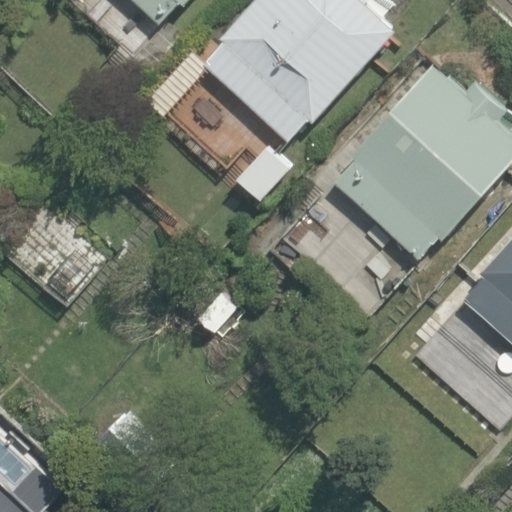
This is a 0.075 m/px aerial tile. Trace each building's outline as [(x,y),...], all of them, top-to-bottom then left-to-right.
[(146,24),(117,0),(60,0),(121,52),(146,24)] [(169,0),(134,0),(154,17),(169,0)] [(389,26),(360,0),(241,0),(188,61),(283,145),(389,26)] [(511,130),(511,124),(417,51),(320,176),(417,252),(511,130)] [(281,164),(198,91),(165,128),(248,202),(281,164)] [(413,264),(322,189),(277,244),(368,318),(413,264)] [(511,241),(458,302),(511,349),(511,241)] [(511,400),(511,372),(450,309),(429,330),(505,407),(511,400)] [(0,511),(56,511),(67,502),(0,430),(0,511)]
